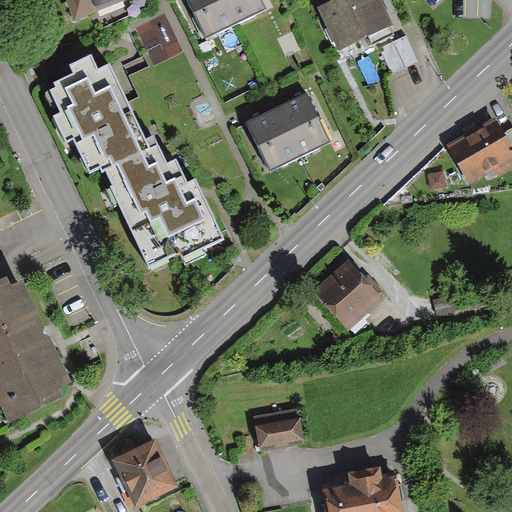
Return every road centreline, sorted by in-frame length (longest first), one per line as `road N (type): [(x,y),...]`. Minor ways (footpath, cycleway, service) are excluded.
road 1 (tertiary): [(511,43),(154,380)]
road 2 (residential): [(0,63),(154,380)]
road 3 (tertiary): [(154,380),(12,511)]
road 4 (residential): [(154,380),(222,511)]
